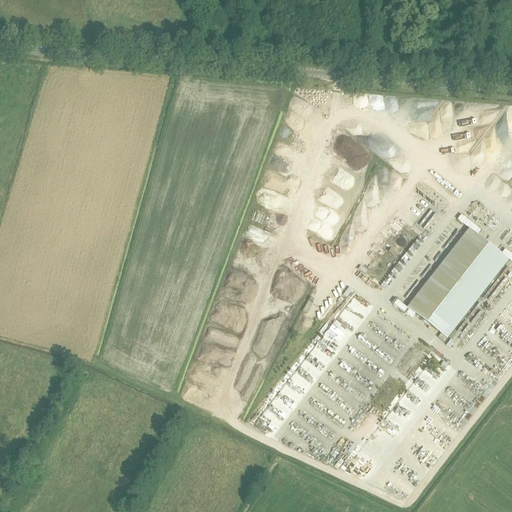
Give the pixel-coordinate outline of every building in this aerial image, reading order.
[(448,119),(457,118),(456,106),(447,107),(448,119)] [(509,129),(510,119),(511,118),(511,108),(506,108),(503,128),(509,129)] [(291,123),(285,130),(293,136),(299,130),(291,123)] [(406,213),(398,222),(412,235),(420,226),(406,213)] [(481,231),(462,215),(458,220),(470,229),(478,235),(481,231)] [(323,231),(335,235),(339,223),(328,219),(323,231)] [(470,229),(408,308),(415,314),(447,339),(509,260),(502,254),(478,235),(470,229)] [(511,261),(511,254),(505,250),(502,254),(509,260),(511,261)] [(408,308),(396,299),(392,304),(411,319),(415,314),(408,308)] [(324,342),(328,337),(322,332),(318,337),(324,342)] [(426,388),(432,378),(423,372),(416,382),(426,388)] [(382,420),(378,423),(386,431),(390,428),(382,420)] [(419,438),(415,443),(425,449),(420,457),(433,465),(441,452),(419,438)]
